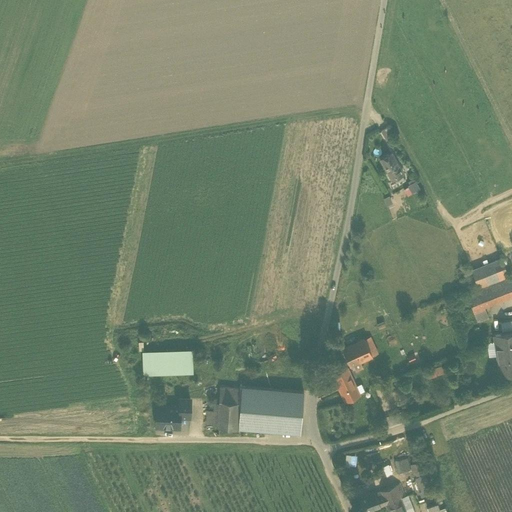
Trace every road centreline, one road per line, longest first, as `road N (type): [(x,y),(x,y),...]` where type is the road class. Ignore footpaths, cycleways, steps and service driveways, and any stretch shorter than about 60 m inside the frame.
road 1 (track): [(0,162),(366,104)]
road 2 (unclassified): [(366,104),(317,357),(316,440)]
road 3 (unclassified): [(511,386),(388,434),(321,450)]
road 4 (unclassified): [(316,440),(157,440)]
road 5 (track): [(157,440),(0,440)]
